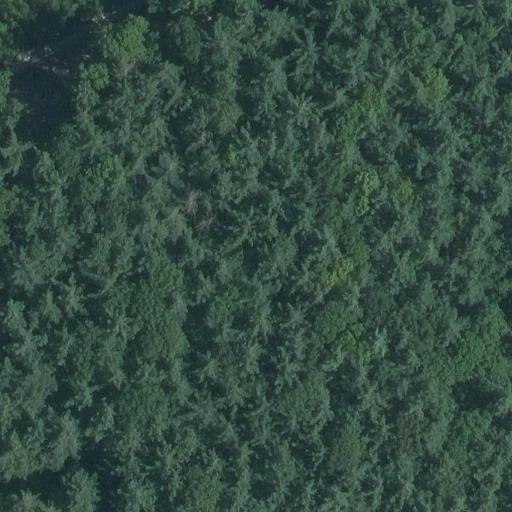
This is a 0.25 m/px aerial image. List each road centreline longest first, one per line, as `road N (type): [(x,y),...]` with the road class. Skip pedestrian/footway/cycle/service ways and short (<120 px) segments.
road 1 (track): [(104,511),(0,305)]
road 2 (track): [(0,74),(136,0)]
